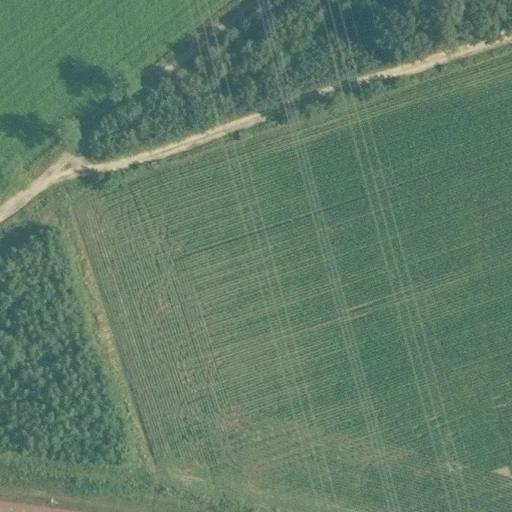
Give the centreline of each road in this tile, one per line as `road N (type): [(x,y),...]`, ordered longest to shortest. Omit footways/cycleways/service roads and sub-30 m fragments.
road 1 (track): [(511,24),(51,178)]
road 2 (track): [(51,178),(248,0)]
